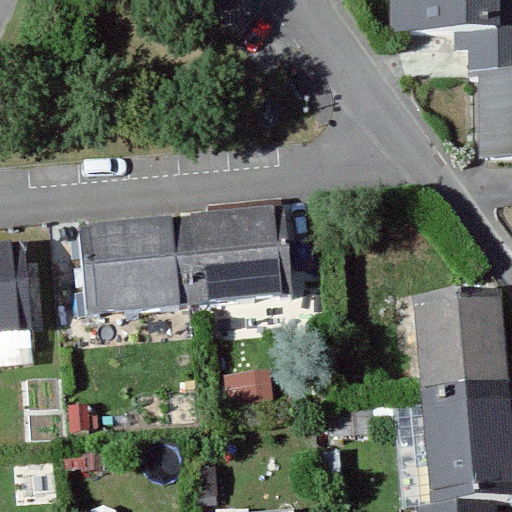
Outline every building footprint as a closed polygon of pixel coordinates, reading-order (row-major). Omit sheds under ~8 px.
[(511,0),(398,0),(399,38),(468,38),(478,38),(479,84),(485,84),(511,83),(511,0)] [(470,84),(479,84),(478,38),(468,38),(470,84)] [(511,83),(485,84),(487,163),(511,162),(511,83)] [(210,214),(212,230),(284,224),(314,220),(313,204),(210,214)] [(284,224),(212,230),(210,214),(179,216),(181,233),(190,309),(285,301),(289,334),(325,331),(314,220),(284,224)] [(49,229),(59,344),(91,341),(88,318),(81,243),(80,226),(49,229)] [(88,318),(190,309),(181,233),(81,243),(88,318)] [(0,261),(0,335),(28,333),(21,259),(0,261)] [(427,409),(501,402),(492,302),(418,308),(427,409)] [(501,402),(427,409),(437,511),(451,511),(511,507),(501,402)]
